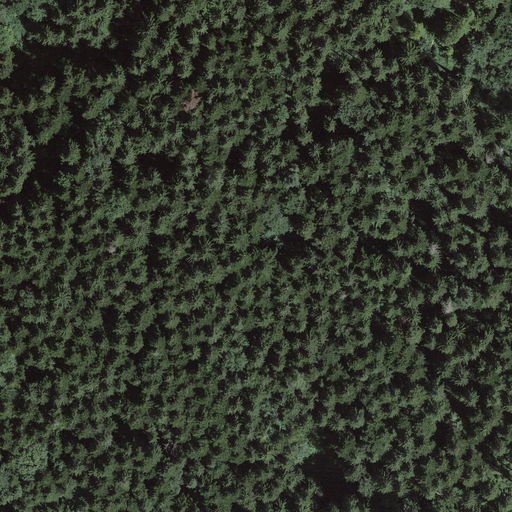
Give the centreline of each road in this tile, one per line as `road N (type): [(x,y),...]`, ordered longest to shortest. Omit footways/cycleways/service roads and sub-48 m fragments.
road 1 (track): [(0,478),(199,503),(295,472),(333,469),(487,511)]
road 2 (track): [(212,0),(0,199)]
